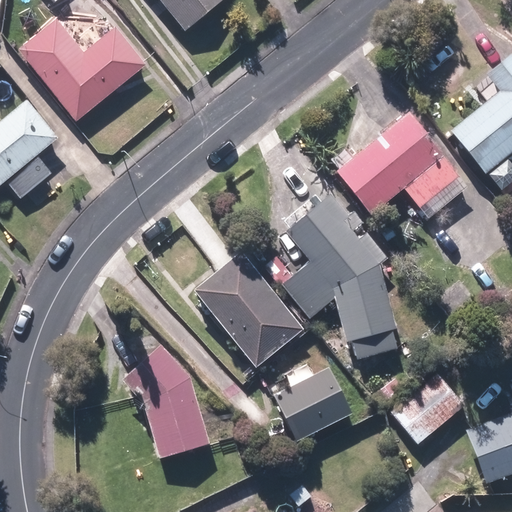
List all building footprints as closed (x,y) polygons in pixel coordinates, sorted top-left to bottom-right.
[(224,0),(162,0),(187,30),(224,0)] [(85,55),(56,19),(19,50),(78,122),(150,63),(119,26),(85,55)] [(511,50),(488,72),(501,87),(452,128),(488,170),(511,149),(511,50)] [(0,190),(10,182),(25,200),(58,174),(43,156),(64,139),(32,100),(0,126),(0,190)] [(339,171),(373,210),(404,183),(433,217),(474,181),(411,108),(339,171)] [(288,228),(311,258),(283,284),(313,315),(338,291),(351,356),(399,347),(384,271),(385,258),(390,253),(368,229),(365,232),(335,193),(288,228)] [(245,252),(198,290),(255,360),(302,323),(245,252)] [(163,341),(124,376),(145,400),(157,455),(209,444),(195,377),(163,341)] [(354,412),(330,364),(275,392),(299,440),(354,412)] [(464,405),(433,372),(391,411),(422,444),(464,405)] [(511,410),(467,427),(487,482),(511,473),(511,410)]
